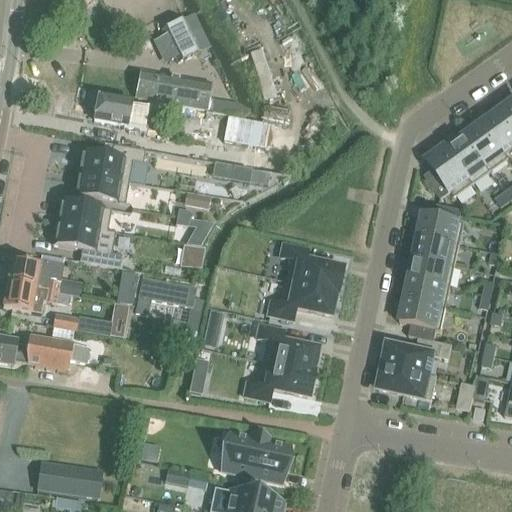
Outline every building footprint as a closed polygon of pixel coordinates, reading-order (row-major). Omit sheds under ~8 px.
[(184,22),(162,33),(164,39),(175,60),(178,66),(200,55),(184,22)] [(135,101),(206,113),(211,88),(140,75),(135,101)] [(98,100),(94,103),(92,111),(95,114),(93,124),(143,133),(145,122),(129,119),(131,104),(98,98),(98,100)] [(511,106),(500,115),(511,131),(511,106)] [(511,131),(500,115),(482,128),(508,163),(508,162),(505,157),(511,152),(511,131)] [(263,126),(260,148),(278,151),(282,129),(263,126)] [(482,128),(465,140),(490,175),(508,163),(482,128)] [(446,150),(445,150),(473,188),(474,187),(489,176),(490,175),(465,140),(448,152),(446,150)] [(82,155),(78,177),(129,186),(132,165),(143,167),(145,154),(112,148),(110,160),(82,155)] [(473,188),(445,150),(427,163),(436,176),(426,183),(441,203),(451,196),(454,201),(473,188)] [(235,171),(232,183),(248,186),(250,174),(235,171)] [(129,186),(78,177),(75,199),(125,208),(129,186)] [(505,196),(495,203),(501,211),(511,204),(505,196)] [(209,202),(201,200),(199,210),(207,212),(209,202)] [(111,213),(60,204),(56,226),(107,235),(107,234),(111,213)] [(459,249),(464,227),(459,226),(462,214),(437,209),(435,221),(423,218),(418,240),(459,249)] [(190,215),(178,213),(177,221),(189,223),(190,215)] [(187,231),(189,223),(177,221),(175,229),(187,231)] [(107,235),(56,226),(52,248),(81,253),(79,265),(119,272),(122,259),(111,257),(115,235),(107,234),(107,235)] [(459,249),(418,240),(413,261),(454,270),(459,249)] [(335,297),(336,297),(341,272),(305,265),(308,254),(308,252),(283,247),(280,261),(291,263),(286,285),(335,296),(335,297)] [(492,256),(489,268),(497,270),(500,258),(492,256)] [(454,270),(413,261),(409,283),(450,291),(454,270)] [(7,288),(58,296),(72,299),(80,300),(82,287),(61,283),(63,268),(40,264),(39,268),(11,263),(7,288)] [(141,292),(139,301),(191,311),(194,293),(147,283),(145,293),(141,292)] [(450,291),(409,283),(404,304),(445,313),(450,291)] [(330,319),(335,297),(335,296),(286,285),(281,307),(270,305),(267,319),(293,324),(293,323),(295,312),(330,319)] [(486,285),(483,299),(491,300),(494,287),(486,285)] [(72,299),(58,296),(7,288),(2,312),(30,317),(33,304),(56,308),(57,305),(74,308),(75,303),(72,302),(72,299)] [(483,299),(480,312),(488,314),(491,300),(483,299)] [(434,346),(436,334),(441,335),(445,313),(404,304),(400,326),(411,329),(409,340),(416,342),(419,342),(434,346)] [(222,317),(210,314),(207,325),(220,328),(222,317)] [(493,316),(491,328),(500,330),(503,319),(493,316)] [(78,323),(54,319),(52,331),(76,335),(78,323)] [(267,344),(262,366),(311,377),(311,376),(316,353),(282,346),(284,335),(285,333),(259,328),(256,342),(267,344)] [(0,342),(0,368),(13,371),(13,367),(28,369),(28,370),(67,376),(69,365),(85,368),(89,351),(29,341),(25,358),(15,357),(17,345),(0,342)] [(429,380),(433,360),(448,363),(451,349),(434,346),(419,342),(416,355),(388,349),(387,354),(386,355),(387,355),(384,367),(383,368),(384,368),(383,370),(429,380)] [(487,347),(484,359),(494,361),(496,349),(487,347)] [(484,359),(482,370),(491,372),(494,361),(484,359)] [(313,376),(311,376),(311,377),(262,366),(258,388),(247,386),(244,400),(269,406),(269,404),(272,393),(307,401),(313,376)] [(436,382),(429,380),(383,370),(383,374),(382,374),(382,375),(380,387),(379,388),(380,388),(379,393),(431,405),(436,382)] [(204,387),(191,384),(188,396),(201,398),(204,387)] [(475,391),(462,388),(457,413),(470,415),(473,402),(475,391)] [(475,391),(473,402),(483,404),(485,392),(475,390),(475,391)] [(120,428),(110,427),(109,437),(119,438),(120,428)] [(289,450),(230,437),(222,474),(281,487),(289,450)] [(158,454),(143,452),(142,466),(156,468),(158,454)] [(104,475),(41,465),(36,495),(90,504),(99,505),(104,475)] [(171,486),(193,491),(195,479),(173,474),(171,486)] [(0,495),(0,511),(9,511),(12,497),(0,495)] [(281,511),(283,506),(228,495),(224,511),(281,511)]
